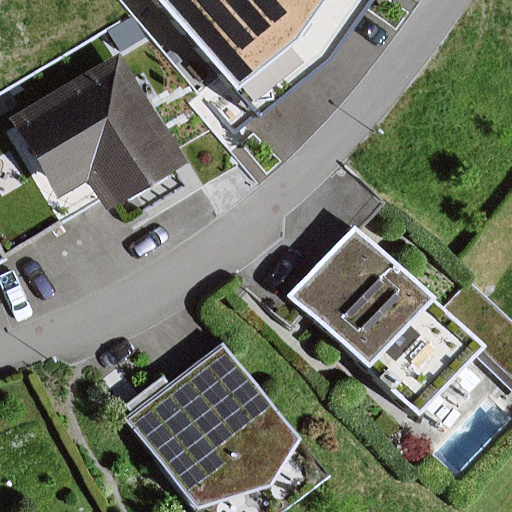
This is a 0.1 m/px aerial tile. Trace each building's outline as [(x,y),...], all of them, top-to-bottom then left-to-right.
[(373,0),(159,0),(256,119),(327,62),(373,0)] [(58,200),(88,182),(108,213),(188,164),(120,52),(9,120),(58,200)] [(439,309),(356,228),(288,298),(416,422),(476,359),(511,393),(511,322),(468,280),(439,309)] [(301,439),(223,342),(170,384),(164,376),(125,407),(132,415),(124,421),(198,511),(272,489),(301,439)] [(399,428),(384,413),(373,424),(389,439),(399,428)] [(142,472),(125,481),(132,493),(149,484),(142,472)]
